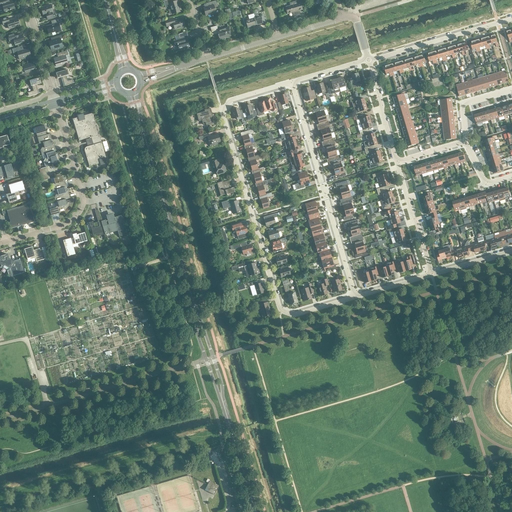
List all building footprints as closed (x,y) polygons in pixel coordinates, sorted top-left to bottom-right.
[(9,0),(0,0),(0,7),(3,6),(4,11),(10,10),(11,10),(14,9),(11,0),(9,1),(9,0)] [(171,10),(169,10),(170,14),(172,14),(180,12),(178,6),(179,6),(177,1),(172,3),(171,0),(167,0),(163,1),(165,7),(170,6),(171,10)] [(206,16),(216,13),(214,8),(218,7),(216,1),(207,4),(208,7),(203,8),(206,16)] [(292,12),(292,13),(293,17),(300,15),(299,10),(302,9),(300,4),(297,5),(296,1),(289,3),(290,7),(285,8),(287,14),(292,12)] [(47,20),(56,17),(55,12),(53,12),(51,5),(41,8),(43,15),(46,15),(47,20)] [(247,25),(248,27),(248,28),(257,25),(257,27),(263,25),(259,11),(258,11),(258,10),(257,10),(256,10),(255,10),(254,11),(253,12),(253,13),(255,18),(246,20),(247,23),(246,24),(247,25)] [(9,21),(8,17),(1,19),(3,25),(8,24),(9,29),(20,26),(17,18),(9,21)] [(46,27),(48,34),(55,32),(56,33),(61,32),(58,24),(62,23),(61,18),(52,21),(53,24),(46,27)] [(166,27),(173,25),(175,30),(185,27),(183,19),(174,22),(173,18),(165,21),(166,27)] [(218,34),(219,39),(230,36),(228,27),(218,30),(216,26),(210,28),(212,35),(218,34)] [(151,27),(145,31),(149,36),(154,32),(151,27)] [(179,50),(190,47),(191,46),(186,32),(177,35),(179,40),(173,41),(175,46),(177,45),(179,50)] [(18,36),(17,33),(7,36),(9,42),(13,40),(15,45),(24,43),(22,35),(18,36)] [(495,34),(490,36),(492,44),(495,43),(496,47),(498,46),(497,43),(495,34)] [(53,38),(54,41),(50,42),(53,51),(61,48),(59,40),(62,39),(61,35),(53,38)] [(486,49),(488,49),(485,37),(480,39),(482,47),(485,46),(486,49)] [(479,52),(475,40),(470,42),(472,50),(476,49),(477,52),(479,52)] [(465,55),(461,43),(456,45),(459,53),(462,52),(463,56),(465,55)] [(455,58),(451,46),(447,48),(449,56),(452,55),(453,58),(455,58)] [(12,50),(14,57),(18,56),(19,60),(25,58),(25,59),(31,57),(28,49),(20,51),(19,47),(12,50)] [(445,61),(442,49),(437,51),(439,59),(442,58),(443,61),(445,61)] [(60,53),(61,57),(54,59),(56,67),(67,63),(65,56),(68,55),(67,51),(60,53)] [(435,64),(432,52),(427,53),(429,62),(432,61),(433,64),(435,64)] [(420,68),(422,68),(418,56),(413,57),(416,66),(419,65),(420,68)] [(412,70),(408,59),(404,60),(406,69),(409,68),(410,71),(412,70)] [(402,73),(399,62),(394,63),(396,71),(399,71),(400,74),(402,73)] [(33,63),(23,66),(25,73),(19,75),(21,78),(29,76),(28,73),(35,71),(33,63)] [(392,76),(389,65),(384,66),(386,74),(389,73),(390,77),(392,76)] [(62,77),(64,85),(65,86),(73,83),(72,80),(68,81),(66,76),(69,75),(67,70),(56,73),(57,79),(62,77)] [(500,72),(503,84),(509,82),(506,71),(500,72)] [(500,72),(495,74),(498,85),(503,84),(500,72)] [(351,75),(352,78),(352,79),(350,80),(349,79),(352,88),(358,87),(356,82),(360,81),(358,73),(351,75)] [(492,87),(498,85),(495,74),(489,76),(492,87)] [(489,76),(484,77),(487,88),(492,87),(489,76)] [(481,90),(487,88),(484,77),(478,79),(481,90)] [(38,93),(36,85),(41,83),(39,78),(29,81),(31,86),(32,86),(33,91),(28,93),(29,96),(38,93)] [(337,79),(339,88),(345,87),(346,91),(349,90),(347,83),(344,84),(343,78),(337,79)] [(476,92),(473,80),(472,78),(466,79),(467,82),(470,93),(476,92)] [(333,90),(339,88),(337,79),(331,81),(333,90)] [(478,79),(473,80),(476,92),(481,90),(478,79)] [(467,82),(462,84),(465,95),(470,93),(467,82)] [(326,94),(325,92),(322,83),(316,85),(319,94),(322,93),(322,95),(325,94),(326,94)] [(465,95),(462,84),(456,85),(459,96),(465,95)] [(306,98),(307,101),(316,99),(314,91),(311,91),(309,87),(303,89),(304,93),(303,93),(304,99),(306,98)] [(282,105),(288,103),(286,94),(279,96),(281,102),(277,103),(279,110),(283,109),(282,105)] [(395,103),(406,99),(404,94),(393,97),(395,103)] [(354,101),(356,107),(365,104),(364,99),(357,100),(357,97),(350,99),(351,102),(354,101)] [(264,101),(264,102),(265,101),(267,110),(271,109),(272,112),(277,110),(275,102),(272,103),(270,99),(264,101)] [(406,99),(395,103),(396,108),(407,105),(406,99)] [(258,103),(260,108),(260,110),(257,111),(259,116),(264,115),(263,112),(268,111),(267,110),(265,101),(264,102),(258,103)] [(355,117),(362,115),(361,112),(367,110),(365,104),(356,107),(353,108),(355,113),(354,114),(355,117)] [(251,115),(252,117),(254,117),(255,120),(257,119),(255,110),(252,111),(250,105),(244,107),(247,116),(251,115)] [(398,114),(409,110),(407,105),(396,108),(398,114)] [(504,116),(506,116),(510,115),(507,106),(501,107),(504,116)] [(315,113),(317,119),(325,116),(324,111),(325,110),(324,107),(312,111),(313,114),(315,113)] [(504,116),(501,107),(496,109),(499,118),(504,116)] [(211,115),(212,114),(210,108),(204,110),(205,112),(196,114),(199,122),(202,121),(203,125),(205,124),(205,125),(206,124),(207,127),(211,125),(214,124),(211,115)] [(246,124),(242,112),(239,113),(238,108),(231,110),(232,115),(231,115),(233,119),(237,118),(237,120),(242,119),(242,120),(242,121),(242,123),(242,124),(242,125),(243,125),(244,125),(246,124)] [(499,118),(496,109),(491,111),(493,119),(499,118)] [(409,110),(398,114),(399,119),(411,116),(409,110)] [(485,112),(488,121),(493,119),(491,111),(485,112)] [(480,114),(482,123),(484,130),(487,129),(485,122),(488,121),(485,112),(480,114)] [(88,138),(90,146),(87,147),(86,147),(85,148),(84,150),(84,151),(89,167),(100,164),(100,165),(106,164),(105,162),(107,161),(98,131),(99,131),(98,125),(97,126),(93,113),(83,116),(83,114),(77,116),(78,117),(72,119),(79,141),(88,138)] [(476,124),(480,123),(482,123),(480,114),(474,115),(476,124)] [(317,128),(329,124),(328,121),(330,121),(328,115),(325,116),(317,119),(319,124),(316,125),(317,128)] [(362,115),(355,117),(356,120),(359,119),(361,124),(370,122),(369,116),(363,118),(362,115)] [(411,116),(399,119),(401,125),(412,121),(411,116)] [(282,123),(284,128),(292,126),(291,123),(290,123),(289,121),(283,122),(282,119),(279,120),(280,121),(280,123),(282,123)] [(412,121),(401,125),(403,130),(414,127),(412,121)] [(359,131),(360,134),(367,132),(366,129),(372,127),(370,122),(361,124),(363,130),(359,131)] [(329,124),(317,128),(318,131),(320,130),(322,136),(330,133),(333,133),(332,127),(330,128),(329,124)] [(46,132),(44,126),(43,126),(42,125),(38,126),(38,127),(34,128),(36,134),(37,134),(37,138),(46,135),(46,132)] [(221,125),(212,126),(213,132),(215,131),(215,134),(222,133),(221,125)] [(292,126),(284,128),(285,134),(284,134),(284,137),(290,136),(289,133),(293,132),(292,129),(293,129),(292,126)] [(414,127),(403,130),(404,136),(415,132),(414,127)] [(240,133),(241,137),(242,137),(245,145),(245,146),(251,144),(254,143),(253,138),(249,139),(248,135),(254,133),(253,129),(240,133)] [(367,132),(360,134),(361,137),(364,136),(366,142),(376,139),(374,133),(368,135),(367,132)] [(406,141),(417,138),(415,132),(404,136),(406,141)] [(321,142),(322,145),(334,142),(333,139),(332,139),(330,133),(322,136),(324,142),(321,142)] [(37,138),(39,144),(43,143),(44,142),(51,140),(51,141),(52,140),(50,134),(46,135),(37,138)] [(0,151),(2,151),(1,148),(3,148),(3,149),(10,147),(7,135),(0,137),(0,151)] [(217,135),(210,137),(209,135),(203,136),(204,139),(209,138),(211,146),(217,144),(216,143),(219,142),(217,135)] [(285,140),(285,146),(286,146),(289,145),(298,143),(296,137),(290,139),(289,136),(285,137),(286,140),(285,140)] [(417,138),(406,141),(408,147),(419,143),(417,138)] [(495,143),(495,141),(494,138),(485,140),(486,146),(495,143)] [(365,151),(372,149),(371,146),(377,145),(376,139),(366,142),(364,142),(365,148),(364,148),(365,151)] [(43,143),(44,146),(42,147),(40,151),(42,155),(46,154),(55,151),(55,152),(56,151),(54,144),(53,144),(54,146),(46,148),(44,142),(43,143)] [(254,143),(251,144),(245,146),(245,145),(244,146),(245,150),(246,149),(248,158),(254,156),(252,148),(256,146),(255,142),(254,143)] [(325,147),(327,153),(335,151),(334,145),(335,145),(334,142),(322,145),(323,148),(325,147)] [(298,143),(289,145),(286,146),(287,150),(289,149),(288,151),(288,152),(284,153),(285,156),(287,155),(294,153),(297,152),(296,150),(299,149),(300,149),(300,148),(300,145),(299,145),(298,145),(298,143)] [(495,143),(486,146),(488,151),(497,149),(495,143)] [(369,153),(371,159),(381,156),(379,150),(373,152),(372,149),(365,151),(366,154),(369,153)] [(497,149),(488,151),(490,157),(499,154),(497,149)] [(46,154),(42,155),(43,159),(45,160),(44,162),(45,166),(53,164),(54,167),(60,165),(57,155),(56,155),(55,152),(55,151),(46,154)] [(327,163),(329,162),(339,159),(338,156),(337,156),(335,151),(327,153),(329,159),(326,160),(327,163)] [(297,152),(294,153),(287,155),(288,158),(289,158),(291,164),(303,160),(302,158),(303,158),(303,157),(302,155),(302,154),(301,154),(298,155),(297,152)] [(460,163),(466,161),(465,159),(464,155),(463,152),(458,154),(460,163)] [(499,154),(490,157),(491,162),(500,160),(499,157),(503,155),(503,153),(499,154)] [(460,163),(458,154),(452,156),(455,164),(460,163)] [(250,162),(252,171),(258,169),(256,160),(261,159),(260,155),(254,156),(248,158),(247,158),(249,162),(250,162)] [(381,156),(371,159),(369,160),(370,165),(369,166),(370,169),(377,167),(376,164),(382,162),(381,156)] [(449,166),(455,164),(452,156),(447,157),(449,166)] [(447,157),(441,159),(444,168),(449,166),(447,157)] [(342,168),(344,167),(343,161),(342,162),(341,158),(339,159),(329,162),(330,165),(332,164),(334,170),(342,168)] [(438,169),(444,168),(441,159),(436,161),(438,169)] [(225,172),(226,171),(225,169),(224,164),(219,165),(220,165),(219,165),(218,164),(217,160),(211,162),(214,173),(216,172),(217,175),(224,173),(225,172)] [(298,168),(304,166),(303,160),(291,164),(291,165),(293,167),(292,167),(292,170),(291,170),(292,173),(299,171),(298,168)] [(500,160),(491,162),(493,168),(502,165),(500,160)] [(438,169),(436,161),(430,162),(433,171),(438,169)] [(433,171),(430,162),(425,164),(427,173),(433,171)] [(11,164),(4,166),(0,167),(0,176),(3,176),(3,174),(6,173),(6,175),(8,179),(12,178),(11,177),(15,176),(11,164)] [(427,173),(425,164),(419,165),(422,174),(427,173)] [(416,176),(422,174),(419,165),(414,167),(416,176)] [(503,171),(502,167),(502,165),(493,168),(495,173),(503,171)] [(264,167),(258,169),(252,171),(251,171),(252,175),(253,175),(256,183),(256,184),(262,182),(259,173),(265,171),(264,167)] [(344,173),(342,168),(334,170),(335,176),(333,176),(334,179),(346,176),(345,173),(344,173)] [(298,177),(299,180),(308,177),(306,172),(300,174),(299,171),(292,173),(293,176),(294,175),(295,178),(298,177)] [(376,177),(378,183),(388,180),(386,174),(380,176),(379,173),(372,175),(373,178),(376,177)] [(57,184),(65,181),(64,180),(63,180),(62,176),(61,177),(60,174),(56,175),(57,178),(53,179),(55,183),(56,182),(57,184)] [(50,179),(49,176),(43,178),(42,175),(38,176),(40,184),(42,184),(44,180),(50,179)] [(309,183),(308,177),(299,180),(300,183),(295,185),(297,190),(304,188),(303,185),(309,183)] [(232,185),(230,180),(223,182),(222,182),(217,183),(221,196),(226,194),(226,195),(235,192),(234,188),(231,188),(230,186),(232,185)] [(266,180),(262,182),(256,184),(256,183),(255,184),(256,188),(257,187),(260,196),(266,194),(263,186),(268,184),(266,180)] [(377,192),(384,190),(383,187),(389,185),(388,180),(378,183),(380,188),(376,189),(377,192)] [(17,192),(25,190),(22,181),(9,185),(11,194),(17,192)] [(56,182),(55,183),(53,183),(51,187),(52,192),(57,190),(65,188),(67,187),(65,181),(57,184),(56,182)] [(348,185),(348,182),(347,181),(335,184),(337,189),(339,188),(341,194),(349,191),(351,190),(350,186),(350,185),(348,185)] [(57,190),(58,194),(56,194),(54,198),(56,203),(57,202),(66,199),(66,200),(70,198),(68,191),(66,191),(65,188),(57,190)] [(502,190),(506,201),(506,203),(509,202),(507,198),(511,197),(508,188),(502,190)] [(381,194),(383,200),(393,197),(391,191),(385,193),(384,190),(377,192),(378,195),(381,194)] [(506,201),(502,190),(497,191),(499,200),(500,202),(506,201)] [(349,191),(341,194),(342,199),(340,200),(341,203),(351,200),(353,200),(352,196),(351,197),(349,191)] [(497,191),(491,193),(494,202),(499,200),(497,191)] [(11,194),(10,194),(6,195),(7,199),(8,199),(9,203),(13,202),(13,203),(16,202),(16,201),(17,200),(16,196),(18,196),(17,192),(11,194)] [(423,198),(424,203),(433,201),(430,192),(425,194),(425,197),(423,198)] [(486,194),(485,192),(480,194),(482,203),(483,205),(483,207),(486,206),(485,202),(488,201),(486,194)] [(271,193),(266,194),(260,196),(259,196),(260,200),(261,200),(263,209),(269,207),(267,198),(272,197),(271,193)] [(488,203),(494,202),(491,193),(486,194),(488,201),(488,203)] [(477,204),(482,203),(480,194),(474,196),(477,204)] [(474,196),(469,197),(471,206),(477,204),(474,196)] [(381,201),(382,206),(381,206),(382,209),(389,208),(388,205),(394,203),(393,197),(383,200),(381,201)] [(466,208),(471,206),(469,197),(463,199),(466,208)] [(55,208),(52,209),(49,210),(51,216),(60,213),(61,213),(62,212),(63,212),(64,211),(65,211),(65,210),(66,209),(67,209),(68,208),(68,207),(69,206),(69,205),(69,204),(70,203),(70,202),(67,203),(66,200),(66,199),(57,202),(58,205),(57,206),(55,208)] [(238,205),(239,205),(238,201),(235,202),(234,199),(227,201),(228,204),(230,203),(233,214),(238,212),(238,213),(239,212),(241,212),(240,207),(239,207),(238,205)] [(460,209),(461,211),(461,212),(467,210),(466,208),(463,199),(458,200),(460,209)] [(343,206),(344,211),(353,209),(351,203),(352,203),(351,200),(341,203),(339,203),(340,206),(343,206)] [(460,209),(458,200),(452,202),(455,211),(460,209)] [(315,201),(305,204),(307,212),(317,209),(315,201)] [(434,206),(433,201),(424,203),(426,209),(434,206)] [(18,226),(34,222),(34,221),(34,222),(29,204),(27,205),(26,203),(24,203),(25,205),(7,210),(10,222),(9,223),(10,229),(17,227),(16,226),(18,226)] [(437,215),(434,206),(426,209),(428,214),(430,214),(431,216),(437,215)] [(307,212),(310,220),(310,221),(318,218),(320,218),(317,209),(307,212)] [(353,209),(344,211),(346,217),(344,218),(344,221),(356,217),(355,214),(354,214),(353,209)] [(397,212),(392,213),(391,210),(383,212),(384,215),(384,217),(387,218),(388,217),(389,220),(399,217),(397,212)] [(277,217),(276,214),(265,217),(266,220),(264,220),(266,227),(275,224),(274,218),(277,217)] [(101,221),(101,222),(105,234),(105,235),(117,231),(119,237),(121,236),(122,237),(123,237),(124,236),(125,236),(126,236),(127,235),(129,234),(123,215),(114,218),(113,216),(107,218),(108,219),(101,221)] [(439,223),(437,215),(431,216),(432,219),(429,220),(431,225),(439,223)] [(399,217),(389,220),(391,226),(387,227),(388,230),(395,228),(396,227),(395,224),(400,223),(399,217)] [(308,221),(310,229),(321,226),(318,218),(310,221),(310,220),(308,221)] [(348,226),(350,231),(358,229),(357,223),(358,223),(357,220),(345,223),(346,226),(348,226)] [(98,222),(93,224),(93,222),(89,223),(90,227),(91,226),(94,235),(96,234),(97,235),(98,236),(99,236),(105,234),(101,222),(98,223),(98,222)] [(439,223),(431,225),(432,231),(435,230),(436,233),(442,231),(439,223)] [(231,226),(233,232),(233,233),(236,233),(238,240),(248,237),(245,226),(239,227),(238,224),(231,226)] [(271,231),(270,231),(268,232),(270,240),(279,237),(278,232),(283,231),(282,225),(270,229),(271,231)] [(313,237),(323,234),(321,226),(310,229),(313,237)] [(392,232),(394,237),(404,235),(402,229),(396,231),(395,228),(388,230),(389,233),(392,232)] [(349,238),(350,241),(362,237),(361,234),(360,234),(358,229),(350,231),(352,237),(349,238)] [(511,242),(511,234),(511,233),(511,229),(502,232),(505,241),(508,240),(509,243),(511,242)] [(494,234),(495,238),(497,246),(503,245),(502,242),(505,241),(502,232),(498,233),(494,234)] [(71,238),(63,241),(68,257),(75,254),(73,245),(78,243),(79,244),(79,245),(80,246),(81,246),(82,246),(83,245),(84,244),(84,243),(84,242),(86,241),(84,233),(77,236),(76,234),(72,235),(73,238),(71,239),(71,238)] [(315,245),(324,243),(325,242),(323,234),(313,237),(315,245)] [(404,235),(394,237),(396,243),(392,244),(393,247),(400,245),(399,242),(405,240),(404,235)] [(354,243),(355,249),(364,246),(362,241),(363,240),(362,237),(350,241),(351,244),(354,243)] [(477,239),(478,243),(481,251),(486,250),(486,247),(488,246),(487,240),(484,241),(483,239),(483,237),(477,239)] [(274,241),(275,245),(272,246),(273,252),(283,250),(281,243),(286,242),(285,238),(274,241)] [(487,240),(488,246),(491,245),(492,248),(497,246),(495,238),(487,240)] [(462,248),(464,256),(470,255),(469,252),(472,251),(470,245),(469,241),(467,241),(465,245),(465,247),(462,248)] [(328,250),(325,242),(324,243),(315,245),(318,253),(319,253),(328,250)] [(470,245),(472,251),(474,250),(475,253),(481,251),(478,243),(470,245)] [(243,255),(246,254),(247,256),(251,255),(250,253),(253,252),(251,245),(245,246),(241,247),(241,248),(243,255)] [(449,248),(444,250),(447,258),(455,256),(453,250),(452,245),(449,246),(449,248)] [(365,252),(364,246),(355,249),(357,254),(355,255),(355,258),(367,255),(366,251),(365,252)] [(34,252),(33,250),(32,247),(24,249),(27,259),(30,258),(31,259),(35,258),(36,262),(45,259),(42,250),(39,251),(37,252),(37,251),(34,252)] [(453,250),(455,256),(458,255),(458,258),(464,256),(462,248),(453,250)] [(435,250),(438,261),(447,258),(444,250),(439,251),(438,249),(435,250)] [(319,253),(321,261),(330,258),(331,258),(329,250),(328,250),(319,253)] [(20,260),(19,260),(13,262),(8,259),(8,258),(7,254),(0,256),(0,263),(1,267),(7,270),(9,277),(12,276),(24,273),(20,260)] [(277,265),(287,263),(284,254),(276,256),(277,259),(276,259),(277,265)] [(405,261),(403,262),(405,271),(411,269),(410,265),(415,264),(412,256),(407,257),(405,258),(405,261)] [(331,258),(330,258),(321,261),(324,269),(328,268),(334,266),(331,258)] [(400,273),(405,271),(403,262),(397,264),(396,261),(394,262),(393,262),(395,268),(398,268),(400,273)] [(245,271),(247,277),(259,273),(256,263),(250,265),(250,262),(237,265),(239,272),(245,271)] [(394,275),(393,270),(392,269),(395,268),(393,262),(390,263),(391,265),(385,267),(388,276),(394,275)] [(288,266),(280,268),(281,271),(279,271),(281,277),(290,275),(288,266)] [(382,278),(388,276),(385,267),(380,269),(379,266),(376,267),(378,273),(381,273),(382,278)] [(368,272),(371,281),(377,280),(375,274),(378,273),(376,267),(367,270),(368,272)] [(371,281),(368,272),(367,270),(359,272),(361,279),(363,278),(365,283),(371,281)] [(317,286),(321,296),(327,294),(325,286),(328,285),(327,279),(321,281),(322,284),(317,286)] [(339,279),(331,282),(334,292),(342,290),(340,283),(339,279)] [(265,293),(262,283),(258,284),(257,281),(251,283),(252,286),(254,286),(257,295),(265,293)] [(310,294),(313,293),(311,284),(307,285),(308,288),(301,290),(304,301),(312,299),(310,294)] [(286,285),(283,286),(286,295),(288,295),(290,305),(298,303),(295,293),(289,294),(286,285)] [(262,304),(261,301),(254,303),(255,306),(259,305),(263,317),(271,315),(268,303),(262,304)] [(214,495),(219,486),(210,481),(210,480),(207,479),(206,482),(209,483),(205,490),(214,495)]
